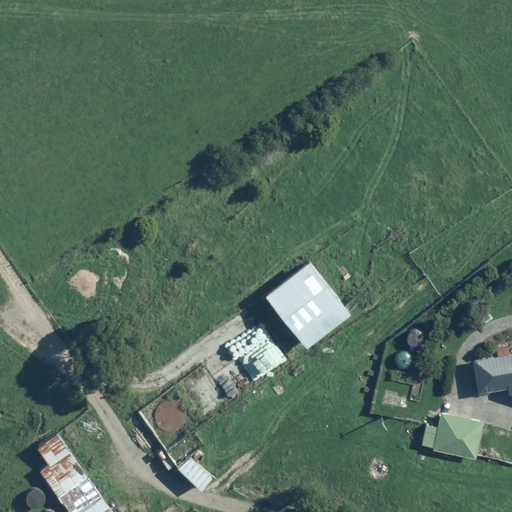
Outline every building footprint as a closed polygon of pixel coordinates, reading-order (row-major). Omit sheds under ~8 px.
[(350,315),(308,261),(261,298),(276,318),(278,317),(304,351),(350,315)] [(511,354),(473,360),(478,392),(507,388),(508,394),(511,394),(511,354)] [(435,452),(477,460),(485,421),(442,413),(439,429),(429,427),(425,445),(436,447),(435,452)] [(69,511),(111,511),(60,437),(40,450),(48,462),(39,468),(69,511)] [(185,455),(175,468),(204,493),(215,480),(185,455)]
